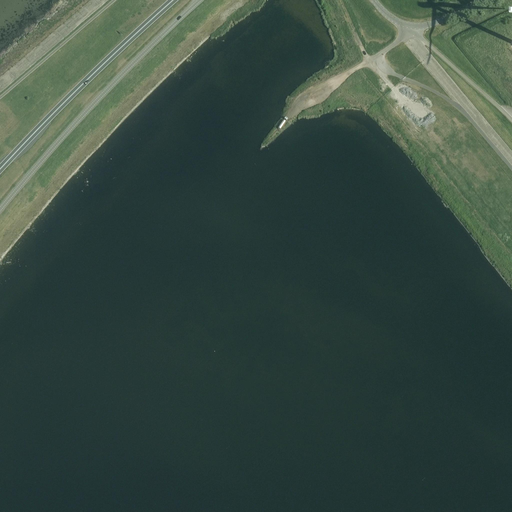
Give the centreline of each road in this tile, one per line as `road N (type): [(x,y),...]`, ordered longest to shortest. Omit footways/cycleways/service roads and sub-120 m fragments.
road 1 (tertiary): [(0,209),(199,0)]
road 2 (trunk): [(0,171),(172,0)]
road 3 (unclassified): [(403,78),(457,106),(511,170)]
road 4 (track): [(511,102),(460,41),(511,18)]
road 5 (unclassified): [(511,120),(413,32)]
